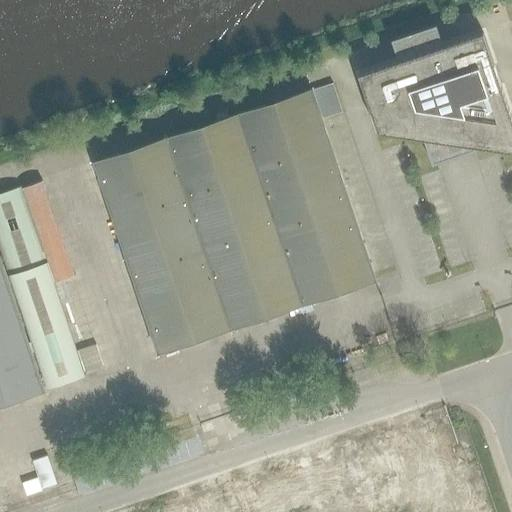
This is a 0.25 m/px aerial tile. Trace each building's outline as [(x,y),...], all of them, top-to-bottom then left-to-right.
[(358,74),(377,132),(423,138),(432,165),(478,149),(477,146),(511,151),(511,118),(483,32),(443,46),(436,24),(391,40),(398,61),(358,74)] [(312,90),(322,119),(342,112),(333,83),(312,90)] [(312,87),(94,163),(158,352),(375,279),(322,119),(312,90),(312,87)] [(106,122),(110,133),(144,121),(140,110),(106,122)] [(85,376),(22,185),(0,192),(0,245),(47,389),(85,376)] [(0,404),(43,390),(0,261),(0,404)] [(48,456),(33,461),(42,489),(57,484),(48,456)] [(440,511),(425,466),(390,477),(401,511),(440,511)] [(401,511),(390,477),(355,489),(362,511),(401,511)] [(362,511),(355,489),(320,501),(323,511),(362,511)] [(323,511),(320,501),(287,511),(323,511)] [(215,511),(212,502),(190,510),(190,511),(215,511)]
